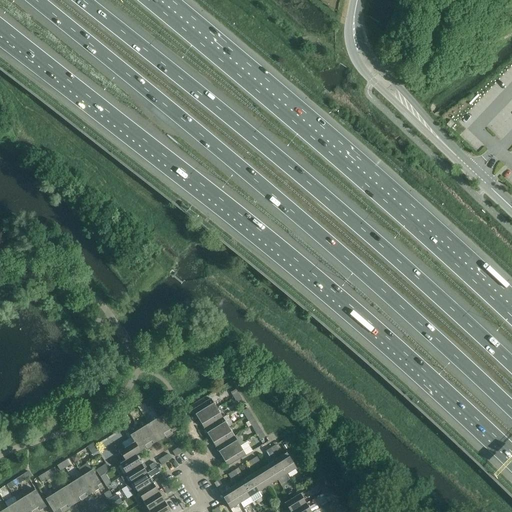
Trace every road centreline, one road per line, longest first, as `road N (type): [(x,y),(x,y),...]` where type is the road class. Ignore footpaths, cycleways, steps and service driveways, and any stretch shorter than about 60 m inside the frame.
road 1 (motorway): [(0,29),(238,215),(511,457)]
road 2 (motorway): [(35,0),(266,189),(511,410)]
road 3 (motorway): [(511,364),(378,240),(82,0)]
road 4 (motorway): [(511,307),(331,141),(157,0)]
road 5 (unclassified): [(511,208),(405,104)]
